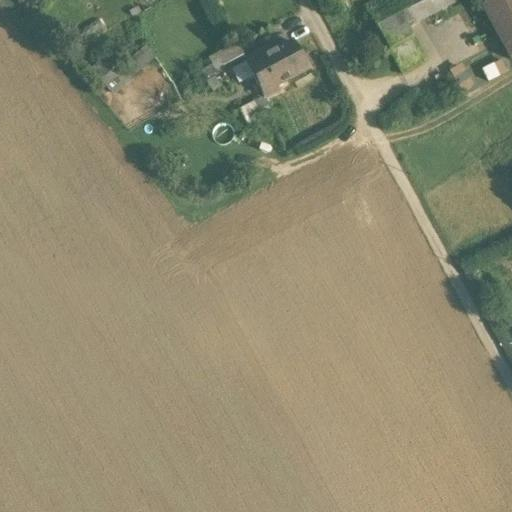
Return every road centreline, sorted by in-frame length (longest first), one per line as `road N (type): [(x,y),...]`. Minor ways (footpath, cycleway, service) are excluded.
road 1 (track): [(6,0),(189,214),(237,201),(369,121)]
road 2 (residential): [(305,0),(511,381)]
